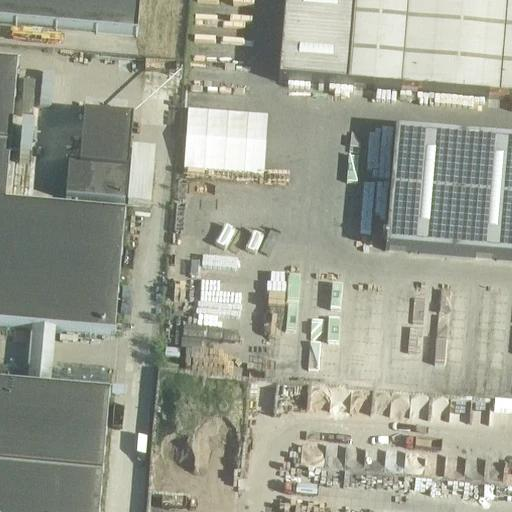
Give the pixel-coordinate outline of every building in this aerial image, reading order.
[(0,0),(0,27),(137,39),(140,0),(0,0)] [(511,0),(285,0),(278,83),(511,101),(511,0)] [(17,67),(0,65),(0,328),(114,338),(124,216),(5,206),(17,67)] [(189,110),(185,175),(268,179),(271,114),(189,110)] [(133,122),(84,118),(79,168),(68,167),(66,201),(125,206),(133,122)] [(511,262),(511,141),(395,132),(385,252),(511,262)] [(34,363),(33,380),(55,381),(56,364),(34,363)] [(0,511),(99,511),(109,396),(0,386),(0,511)] [(363,388),(308,386),(308,397),(330,398),(330,407),(349,408),(349,397),(363,398),(363,388)]
